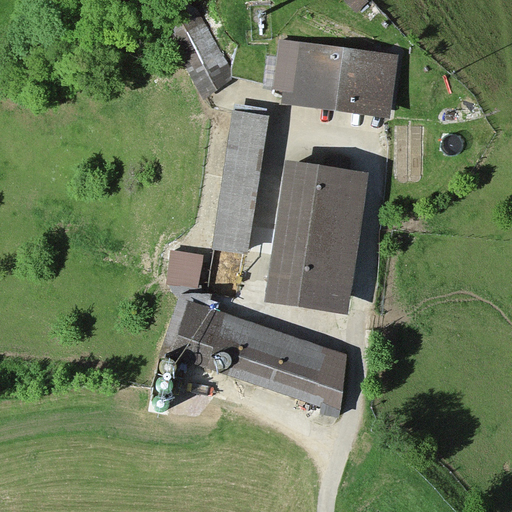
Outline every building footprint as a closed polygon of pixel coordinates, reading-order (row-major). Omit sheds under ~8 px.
[(368,2),(366,0),(345,0),(356,12),(368,2)] [(201,29),(180,40),(207,91),(229,79),(201,29)] [(389,58),(293,45),(286,97),(381,110),(389,58)] [(263,122),(232,117),(214,240),(245,245),(263,122)] [(357,175),(285,165),(267,294),(339,304),(357,175)] [(171,249),(168,285),(199,288),(201,251),(171,249)] [(339,359),(185,306),(170,351),(324,404),(339,359)]
